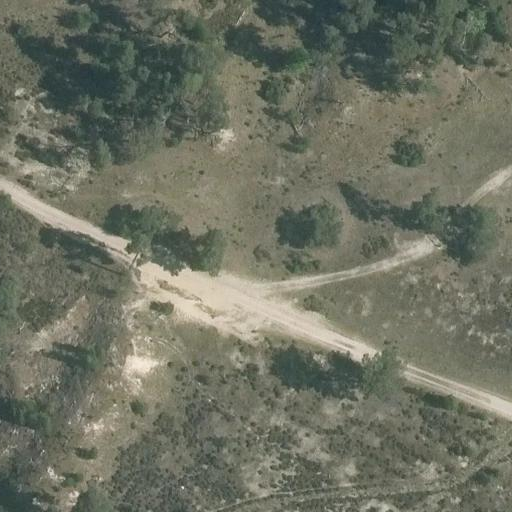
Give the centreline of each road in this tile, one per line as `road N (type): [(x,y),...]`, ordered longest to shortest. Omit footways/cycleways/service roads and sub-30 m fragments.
road 1 (track): [(511,410),(229,297),(0,190)]
road 2 (track): [(229,297),(411,256),(511,172)]
